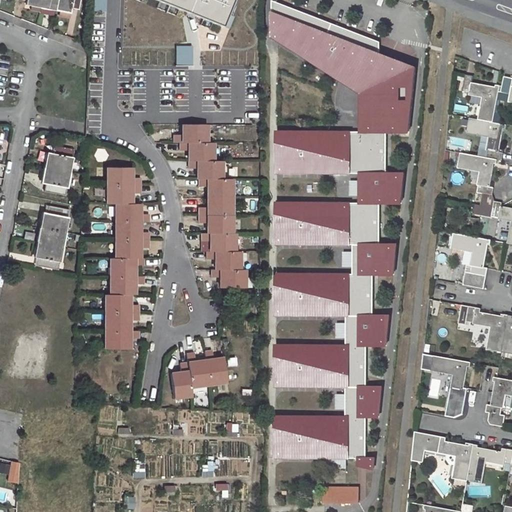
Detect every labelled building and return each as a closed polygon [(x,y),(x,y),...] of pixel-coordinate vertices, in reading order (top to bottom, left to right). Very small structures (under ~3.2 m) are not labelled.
[(41,0),(40,4),(49,6),(49,9),(55,10),(56,0),(41,0)] [(56,0),(55,10),(60,11),(59,15),(69,17),(71,8),(78,10),(80,0),(56,0)] [(155,0),(228,29),(233,17),(225,14),(231,0),(155,0)] [(366,458),(367,417),(379,417),(383,387),(367,387),(368,346),(387,346),(391,316),(374,316),(375,275),(395,275),(398,245),(381,245),(381,204),(403,204),(406,173),(388,173),(388,133),(410,132),(417,67),(400,76),(397,70),(396,69),(399,65),(390,60),(389,60),(387,59),(387,58),(386,58),(382,56),(381,56),(381,42),(273,1),(273,34),(361,91),(380,103),(380,132),(361,132),(278,132),(278,173),(361,174),(361,203),(277,203),(277,245),(354,245),(354,274),(277,274),(277,316),(347,316),(347,346),(276,345),(276,387),(347,387),(346,417),(276,416),(276,458),(358,459),(365,459),(365,466),(374,468),(375,458),(366,458)] [(132,63),(165,63),(165,48),(152,48),(132,48),(132,63)] [(466,75),(463,93),(484,96),(480,120),(494,122),(501,85),(497,85),(496,87),(473,82),(474,76),(466,75)] [(511,78),(505,77),(502,91),(511,93),(509,102),(511,102),(511,78)] [(380,103),(361,91),(361,132),(380,132),(380,103)] [(466,115),(468,107),(456,104),(454,112),(466,115)] [(500,152),(504,129),(506,129),(507,125),(494,122),(480,120),(471,118),(468,132),(491,137),(489,150),(481,149),(480,157),(498,160),(502,161),(504,153),(500,152)] [(206,124),(182,124),(182,134),(173,134),(173,142),(179,142),(206,142),(206,124)] [(179,142),(179,150),(188,150),(188,160),(213,160),(213,142),(206,142),(179,142)] [(45,162),(43,167),(69,172),(73,150),(53,146),(52,153),(50,153),(48,162),(45,162)] [(494,188),(491,187),(495,163),(497,164),(498,160),(480,157),(461,153),(459,167),(482,171),(478,193),(493,196),(494,188)] [(213,160),(188,160),(188,168),(197,168),(197,178),(198,178),(222,179),(221,160),(213,160)] [(46,183),(44,191),(64,195),(69,172),(43,167),(42,174),(45,174),(43,183),(46,183)] [(140,177),(131,177),(131,167),(106,167),(106,185),(140,185),(140,177)] [(222,179),(198,178),(198,186),(207,186),(207,197),(232,196),(232,179),(222,179)] [(350,181),(350,197),(360,196),(359,181),(350,181)] [(131,203),(131,193),(140,193),(140,185),(106,185),(106,204),(115,203),(131,203)] [(232,196),(207,197),(207,207),(198,207),(198,215),(232,215),(232,196)] [(475,205),(474,213),(511,220),(511,228),(509,244),(511,244),(511,208),(502,206),(503,202),(495,201),(494,208),(475,205)] [(131,203),(115,203),(115,222),(140,222),(148,222),(148,214),(140,214),(140,204),(131,203)] [(44,219),(42,228),(65,232),(69,210),(49,206),(47,213),(42,212),(41,218),(44,219)] [(232,215),(198,215),(198,223),(207,222),(207,233),(232,233),(232,215)] [(140,222),(115,222),(115,240),(148,239),(148,232),(140,232),(140,222)] [(37,236),(36,242),(62,247),(65,232),(42,228),(40,237),(37,236)] [(505,241),(506,230),(497,229),(496,240),(505,241)] [(207,233),(201,233),(201,241),(210,241),(209,251),(234,251),(234,233),(232,233),(207,233)] [(466,250),(463,264),(467,265),(464,285),(485,289),(488,269),(485,268),(488,245),(490,245),(491,241),(455,234),(453,247),(466,250)] [(148,239),(115,240),(115,258),(140,258),(140,247),(148,247),(148,239)] [(38,258),(36,266),(57,270),(62,247),(36,242),(35,247),(38,248),(36,257),(38,258)] [(209,251),(205,251),(205,259),(215,259),(215,269),(239,270),(239,252),(234,251),(209,251)] [(115,258),(109,258),(109,276),(135,276),(134,266),(143,266),(143,258),(140,258),(115,258)] [(211,269),(211,277),(220,277),(220,288),(244,288),(244,270),(239,270),(215,269),(211,269)] [(134,295),(134,284),(143,284),(143,277),(135,276),(109,276),(110,295),(134,295)] [(110,295),(105,295),(105,313),(138,313),(138,305),(129,305),(129,295),(110,295)] [(462,305),(459,324),(466,325),(467,322),(493,326),(489,350),(502,352),(509,315),(505,314),(505,316),(481,312),(482,309),(462,305)] [(138,313),(105,313),(105,331),(129,331),(129,321),(138,321),(138,313)] [(511,316),(509,315),(502,352),(511,353),(511,316)] [(129,331),(105,331),(104,349),(129,349),(129,338),(138,338),(138,331),(129,331)] [(212,350),(204,351),(205,360),(208,384),(226,382),(223,358),(213,359),(212,350)] [(194,352),(186,353),(187,362),(190,387),(208,384),(205,360),(195,361),(194,352)] [(434,356),(432,370),(455,374),(451,396),(467,398),(468,391),(464,390),(468,366),(471,367),(471,363),(434,356)] [(236,357),(227,358),(227,367),(237,366),(236,357)] [(187,362),(180,363),(181,372),(170,374),(174,398),(192,396),(190,387),(187,362)] [(506,415),(502,415),(506,393),(511,394),(511,380),(495,377),(494,381),(496,381),(492,405),(488,405),(486,412),(491,413),(489,421),(491,425),(504,427),(506,415)] [(422,463),(425,449),(439,452),(448,453),(447,460),(450,464),(456,465),(454,479),(456,479),(455,484),(463,486),(463,484),(467,485),(467,481),(474,444),(469,443),(469,445),(446,441),(446,438),(416,432),(413,461),(422,463)] [(474,444),(467,481),(480,484),(485,461),(511,465),(511,464),(511,449),(503,448),(502,451),(478,447),(478,445),(474,444)] [(17,484),(21,463),(10,462),(7,482),(17,484)] [(144,464),(133,465),(134,479),(146,478),(144,464)] [(324,488),(324,503),(360,503),(360,488),(324,488)] [(127,497),(127,509),(135,509),(136,497),(127,497)]
